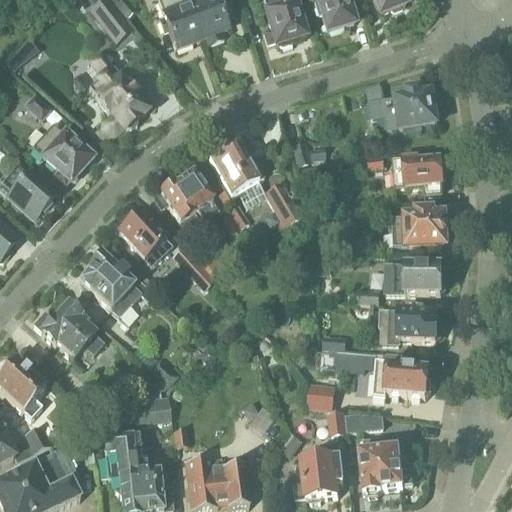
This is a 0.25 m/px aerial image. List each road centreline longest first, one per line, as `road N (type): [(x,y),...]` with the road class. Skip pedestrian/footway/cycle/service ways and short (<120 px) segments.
road 1 (residential): [(0,315),(168,142),(469,35)]
road 2 (residential): [(469,421),(487,207),(469,35)]
